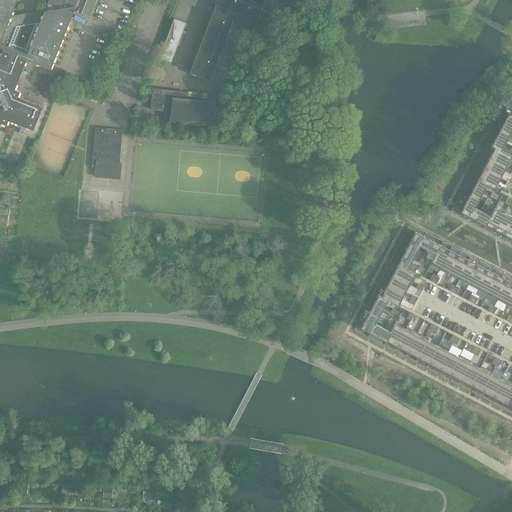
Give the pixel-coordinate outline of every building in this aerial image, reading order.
[(33,130),(42,107),(18,97),(20,92),(15,90),(26,60),(51,70),(77,2),(78,0),(49,0),(45,11),(11,16),(17,0),(0,0),(0,126),(1,123),(6,126),(8,120),(33,130)] [(86,0),(81,14),(91,18),(91,16),(97,0),(86,0)] [(249,0),(216,0),(215,5),(216,6),(215,8),(210,7),(209,11),(213,13),(190,73),(210,80),(231,23),(228,22),(232,12),(257,21),(252,35),(271,43),(287,0),(264,0),(263,6),(249,0)] [(171,62),(185,24),(174,20),(160,58),(171,62)] [(210,113),(206,167),(248,170),(248,168),(249,154),(252,154),(252,158),(252,159),(252,160),(253,160),(253,161),(254,161),(255,162),(256,162),(257,162),(257,161),(260,160),(261,160),(261,159),(262,159),(262,158),(262,157),(262,156),(262,155),(262,154),(261,154),(258,152),(257,152),(257,151),(256,151),(253,151),(253,145),(250,144),(251,123),(252,120),(253,118),(254,115),(256,113),(258,112),(261,111),(263,110),(307,104),(306,100),(315,99),(316,84),(313,54),(242,65),(244,80),(240,80),(240,81),(242,93),(242,96),(242,98),(241,100),(240,103),(238,104),(236,106),(234,107),(232,107),(216,110),(215,110),(215,113),(210,113)] [(511,115),(508,113),(499,131),(509,136),(511,129),(511,115)] [(95,177),(120,178),(123,129),(95,127),(93,168),(95,168),(95,177)] [(499,131),(491,147),(494,148),(501,151),(509,136),(499,131)] [(494,148),(489,159),(506,168),(511,157),(511,156),(501,151),(494,148)] [(489,159),(483,169),(500,178),(506,168),(489,159)] [(483,169),(478,180),(487,185),(495,189),(500,178),(483,169)] [(478,180),(469,195),(479,200),(487,185),(478,180)] [(469,195),(460,213),(470,218),(475,208),(479,200),(469,195)] [(475,208),(470,218),(486,226),(491,216),(490,216),(475,208)] [(491,216),(486,226),(495,231),(504,214),(495,209),(494,208),(490,216),(491,216)] [(511,217),(504,214),(495,231),(505,236),(511,222),(511,217)] [(415,232),(406,249),(416,254),(420,247),(425,237),(424,237),(415,232)] [(425,237),(420,247),(435,255),(440,245),(425,237)] [(435,255),(431,262),(431,263),(441,268),(450,250),(440,245),(435,255)] [(406,249),(398,265),(407,270),(416,254),(406,249)] [(450,250),(441,268),(450,273),(459,255),(450,250)] [(459,255),(450,273),(460,278),(469,260),(459,255)] [(469,260),(460,278),(470,283),(479,266),(469,260)] [(398,265),(392,276),(409,285),(415,274),(407,270),(398,265)] [(479,266),(470,283),(479,288),(488,271),(479,266)] [(488,271),(479,288),(489,293),(498,276),(488,271)] [(392,276),(387,286),(404,295),(409,285),(392,276)] [(498,276),(489,293),(498,298),(507,281),(498,276)] [(511,283),(507,281),(498,298),(508,303),(511,294),(511,283)] [(387,286),(381,297),(388,300),(387,301),(398,307),(398,306),(404,295),(387,286)] [(378,295),(369,312),(379,317),(387,301),(388,300),(381,297),(378,295)] [(369,312),(361,328),(370,333),(375,324),(379,317),(369,312)] [(375,324),(370,333),(386,342),(391,332),(390,332),(375,324)] [(391,332),(386,342),(386,341),(397,347),(406,330),(395,324),(394,324),(390,332),(391,332)] [(406,330),(397,347),(407,352),(416,335),(406,330)] [(416,335),(407,352),(418,358),(427,341),(416,335)] [(427,341),(418,358),(428,363),(437,346),(427,341)] [(437,346),(428,363),(439,369),(448,352),(437,346)] [(448,352),(439,369),(450,375),(459,357),(448,352)] [(459,357),(450,375),(460,380),(469,363),(459,357)] [(469,363),(460,380),(471,386),(480,369),(469,363)] [(480,369),(471,386),(482,391),(491,374),(480,369)] [(491,374),(482,391),(492,397),(501,380),(491,374)] [(501,380),(492,397),(503,402),(511,385),(501,380)] [(511,385),(503,402),(511,407),(511,385)] [(20,484),(19,494),(27,494),(28,485),(20,484)] [(113,489),(103,489),(103,497),(112,498),(113,489)] [(156,492),(145,491),(145,502),(155,502),(156,492)]
